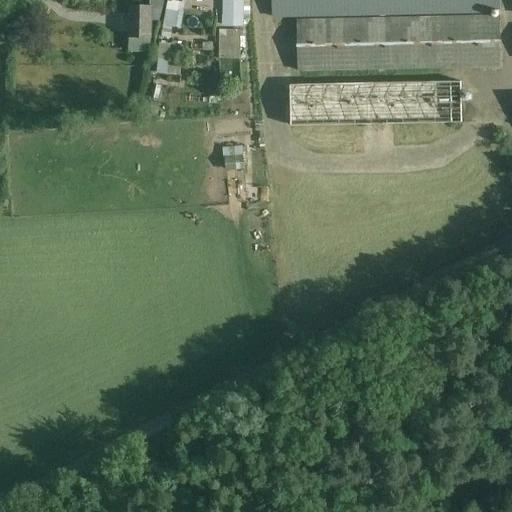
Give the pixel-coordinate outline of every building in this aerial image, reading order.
[(150,0),(150,5),(152,5),(152,21),(160,21),(164,0),(150,0)] [(244,0),(223,0),(223,27),(244,28),(244,0)] [(271,0),(272,18),(493,15),(493,11),(500,10),(500,0),(271,0)] [(150,5),(129,4),(129,38),(152,39),(152,21),(152,5),(150,5)] [(499,16),(296,20),(297,72),(500,67),(499,16)] [(242,32),(217,32),(216,55),(242,55),(242,32)] [(156,68),(167,69),(168,54),(179,55),(180,39),(159,38),(156,68)] [(461,81),(290,84),(290,126),(462,123),(461,81)] [(243,155),(225,158),(226,171),(245,168),(243,155)]
